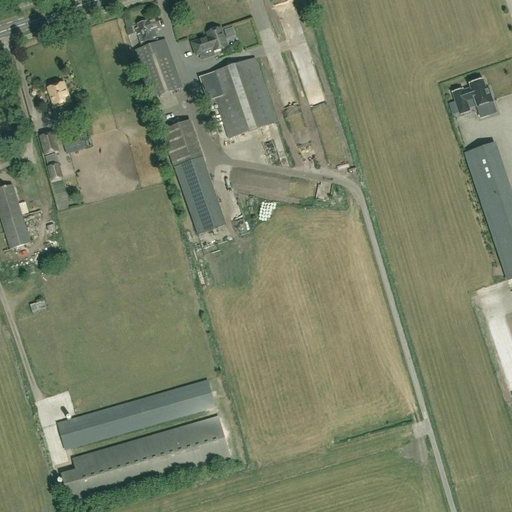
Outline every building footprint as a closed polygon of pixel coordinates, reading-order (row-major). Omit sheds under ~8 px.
[(133,52),(150,99),(182,88),(169,50),(164,52),(160,42),(159,42),(155,30),(161,28),(158,18),(147,22),(137,25),(139,29),(136,30),(142,49),(133,52)] [(227,48),(221,29),(208,33),(209,38),(192,44),(196,56),(213,50),(214,52),(227,48)] [(235,37),(233,29),(224,31),(227,40),(235,37)] [(229,139),(277,123),(255,59),(208,75),(199,78),(207,102),(216,99),(229,139)] [(452,93),(451,93),(451,94),(452,94),(459,115),(469,112),(469,109),(476,107),(480,119),(489,116),(485,105),(493,102),(489,89),(486,90),(483,81),(483,80),(482,80),(469,84),(468,85),(469,85),(470,89),(463,92),(462,90),(463,90),(463,89),(462,89),(462,90),(452,93)] [(53,109),(71,103),(67,92),(64,84),(47,89),(53,109)] [(169,95),(165,98),(168,104),(173,102),(169,95)] [(175,169),(203,159),(190,121),(161,131),(175,169)] [(68,126),(72,138),(82,134),(78,122),(68,126)] [(52,134),(38,138),(43,156),(57,152),(52,134)] [(82,142),(63,146),(64,151),(79,148),(80,151),(84,150),(82,142)] [(465,154),(469,165),(487,220),(511,211),(511,199),(497,156),(494,145),(465,154)] [(57,165),(46,168),(50,182),(60,179),(57,165)] [(0,217),(10,249),(29,243),(11,185),(0,188),(0,217)] [(32,312),(46,308),(44,301),(30,306),(32,312)] [(65,450),(215,407),(208,381),(58,424),(65,450)] [(71,508),(85,504),(232,461),(218,417),(72,460),(75,470),(61,475),(71,508)] [(426,421),(414,422),(415,436),(427,435),(426,421)]
